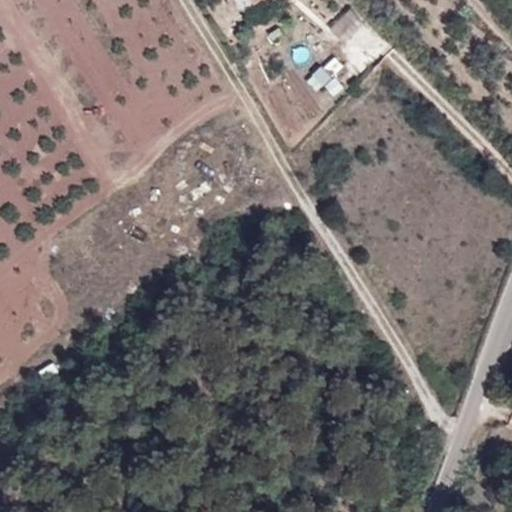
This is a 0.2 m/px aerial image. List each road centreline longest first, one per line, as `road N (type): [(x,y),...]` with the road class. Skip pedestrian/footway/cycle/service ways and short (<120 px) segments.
road 1 (track): [(459,449),(184,0)]
road 2 (residential): [(437,511),(511,299)]
